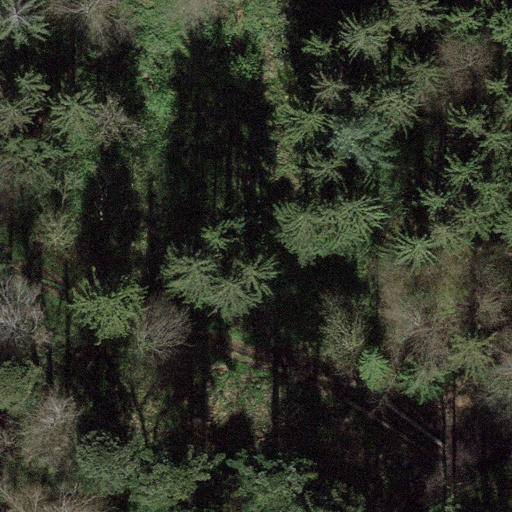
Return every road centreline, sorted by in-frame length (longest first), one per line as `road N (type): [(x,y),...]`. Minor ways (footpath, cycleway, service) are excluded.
road 1 (track): [(511,439),(0,253)]
road 2 (track): [(511,448),(403,511)]
